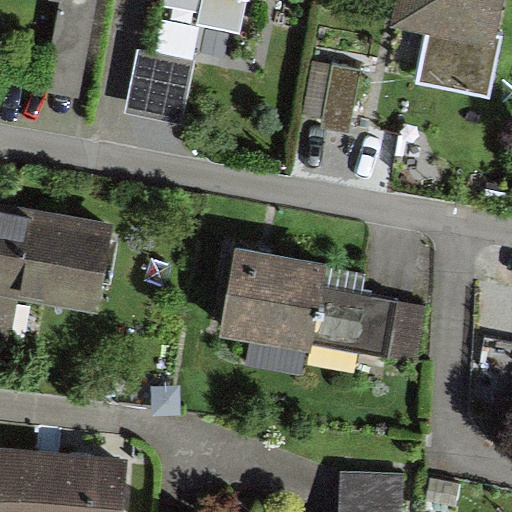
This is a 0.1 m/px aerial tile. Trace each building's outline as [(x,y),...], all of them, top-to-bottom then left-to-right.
[(47,0),(35,74),(73,81),(87,0),(47,0)] [(484,19),(488,0),(398,0),(395,16),(427,22),(416,78),(478,90),(492,21),(484,19)] [(321,61),(316,118),(363,121),(367,64),(321,61)] [(0,319),(5,287),(92,299),(105,207),(1,191),(0,201),(0,319)] [(239,223),(220,319),(246,324),(239,358),(291,369),(298,333),(403,354),(416,290),(309,269),(315,238),(239,223)] [(0,469),(0,511),(111,511),(117,467),(2,452),(0,469)] [(341,511),(391,511),(393,471),(343,469),(341,511)]
